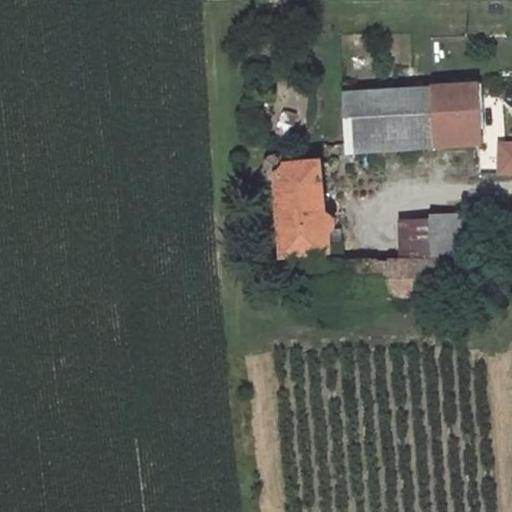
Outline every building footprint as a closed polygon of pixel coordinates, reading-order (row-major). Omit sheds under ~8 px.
[(476,86),(432,89),(435,139),(479,136),(476,86)] [(432,89),(344,94),(347,154),(435,147),(435,139),(432,89)] [(511,139),(485,140),(485,174),(511,174),(511,139)] [(275,178),(281,257),(319,252),(323,252),(322,235),(325,234),(329,232),(331,230),(333,227),(333,223),(329,218),(326,215),(322,214),(318,163),(286,165),(284,161),(281,159),(279,158),(273,158),(270,159),(267,162),(265,167),(265,170),(267,174),(269,176),(275,178)] [(474,214),(400,223),(402,262),(451,261),(451,267),(474,266),(474,214)] [(402,262),(319,264),(319,298),(463,296),(463,284),(474,284),(474,266),(451,267),(451,261),(402,262)]
